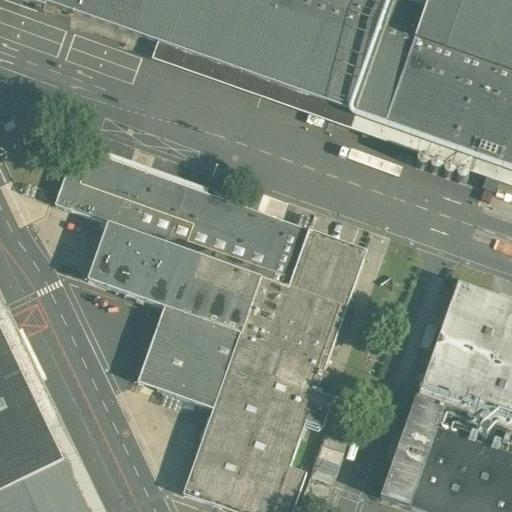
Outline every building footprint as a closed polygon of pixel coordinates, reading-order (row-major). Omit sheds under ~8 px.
[(20,0),(44,8),(45,6),(46,0),(20,0)] [(385,126),(429,0),(46,0),(45,6),(385,126)] [(511,0),(429,0),(385,126),(511,171),(511,0)] [(366,254),(75,151),(55,208),(108,227),(88,284),(164,311),(137,386),(213,413),(183,498),(222,511),(293,511),(306,477),(290,471),(306,425),(323,431),(333,401),(316,396),(366,254)] [(415,157),(401,152),(398,162),(412,167),(415,157)] [(428,168),(428,165),(428,162),(425,160),(422,159),(419,160),(417,162),(416,165),(417,168),(419,170),(422,171),(425,170),(428,168)] [(441,173),(442,170),(441,167),(438,165),(436,164),(433,165),(430,167),(430,170),(430,173),(433,175),(436,176),(439,175),(441,173)] [(454,177),(455,174),(454,171),(452,169),(449,169),(446,169),(444,172),(443,175),(444,178),(446,180),(449,180),(452,180),(454,177)] [(467,182),(468,179),(467,176),(465,174),(462,173),(459,174),(457,176),(456,179),(457,182),(459,184),(462,185),(465,184),(467,182)] [(395,261),(388,282),(405,288),(412,267),(395,261)] [(511,511),(511,305),(458,287),(418,400),(445,410),(409,511),(412,511),(511,511)] [(86,511),(0,331),(0,511),(86,511)] [(434,344),(435,341),(434,338),(432,336),(429,335),(426,336),(424,338),(423,341),(424,344),(426,347),(429,347),(432,346),(434,344)] [(430,357),(431,354),(430,351),(428,349),(425,348),(422,349),(419,351),(419,354),(420,357),(422,359),(425,360),(428,359),(430,357)] [(425,370),(426,367),(425,364),(423,362),(420,361),(417,362),(415,364),(414,367),(415,370),(417,372),(420,373),(423,372),(425,370)] [(421,383),(422,380),(421,377),(418,375),(416,374),(413,375),(410,377),(410,380),(410,383),(413,385),(416,386),(419,385),(421,383)] [(416,400),(380,501),(409,511),(445,410),(418,400),(416,400)] [(322,460),(334,463),(331,477),(338,479),(346,442),(327,437),(322,460)]
